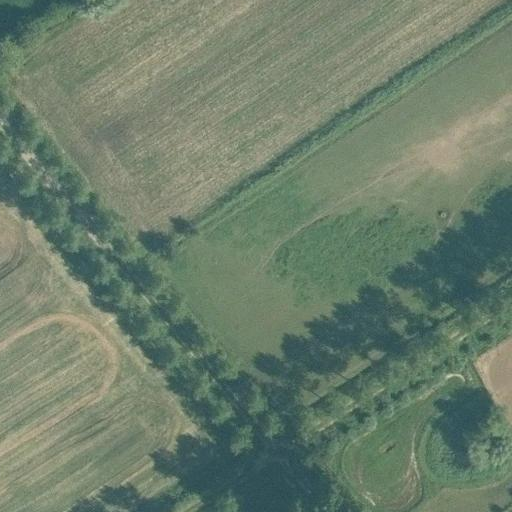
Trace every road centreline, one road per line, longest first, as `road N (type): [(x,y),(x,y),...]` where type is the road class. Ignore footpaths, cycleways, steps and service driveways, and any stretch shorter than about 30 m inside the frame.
road 1 (track): [(0,127),(324,511)]
road 2 (track): [(162,511),(265,441)]
